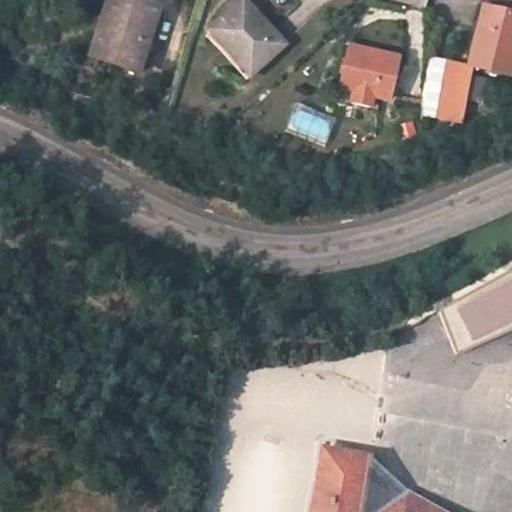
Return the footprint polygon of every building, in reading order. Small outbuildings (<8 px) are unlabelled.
[(115,0),(96,58),(136,71),(157,8),(132,0),(115,0)] [(242,0),(240,0),(207,31),(251,78),(285,46),(242,0)] [(511,77),(511,76),(511,0),(483,0),(468,67),(511,77)] [(351,48),(341,90),(388,101),(398,59),(351,48)] [(325,143),(333,123),(296,107),(288,128),(325,143)] [(511,269),(455,301),(472,341),(511,322),(511,269)] [(511,322),(472,341),(455,301),(439,310),(456,356),(511,331),(511,322)] [(360,511),(370,457),(323,449),(312,511),(360,511)] [(360,511),(443,511),(409,492),(370,457),(360,511)]
